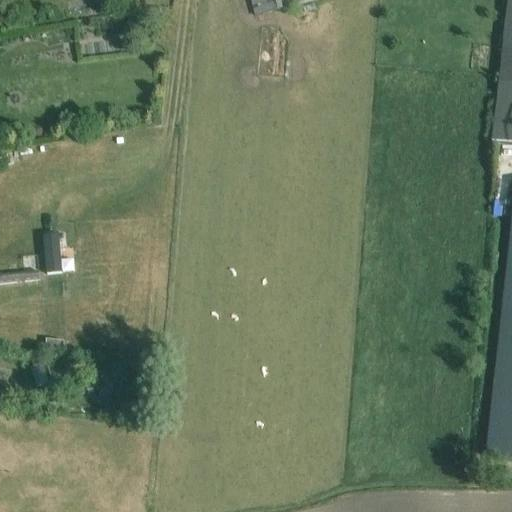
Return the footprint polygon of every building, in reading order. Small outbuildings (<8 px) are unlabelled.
[(251,0),(256,18),(321,0),(251,0)] [(483,15),(482,0),(463,0),(463,15),(483,15)] [(511,0),(508,0),(493,144),(511,145),(511,0)] [(0,287),(39,283),(38,273),(0,277),(0,287)] [(511,469),(511,288),(493,468),(511,469)]
